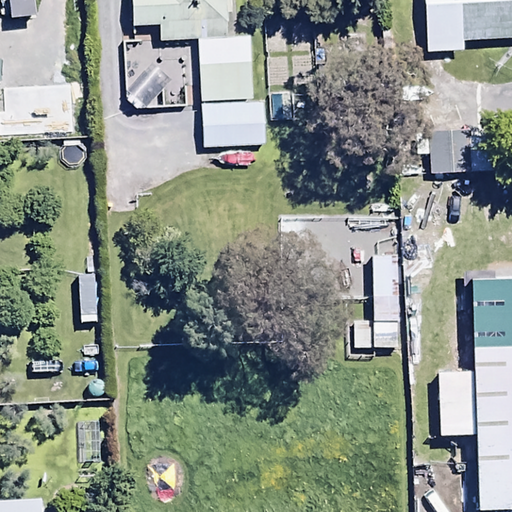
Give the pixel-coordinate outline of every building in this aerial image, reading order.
[(197,44),(226,43),(225,21),(234,21),(233,0),(128,0),(130,34),(158,33),(159,46),(197,44)] [(511,0),(420,0),(424,60),(461,58),(461,47),(511,43),(511,0)] [(226,43),(197,44),(200,109),(252,106),(249,42),(226,43)] [(252,106),(200,109),(202,154),(262,151),(262,106),(252,106)] [(368,260),(373,260),(373,222),(278,223),(280,307),(364,305),(363,287),(360,287),(359,265),(368,265),(368,260)] [(368,260),(368,265),(369,327),(350,328),(350,356),(397,356),(396,260),(373,260),(368,260)] [(511,511),(511,352),(469,354),(473,511),(511,511)] [(461,504),(461,489),(421,489),(421,504),(461,504)]
